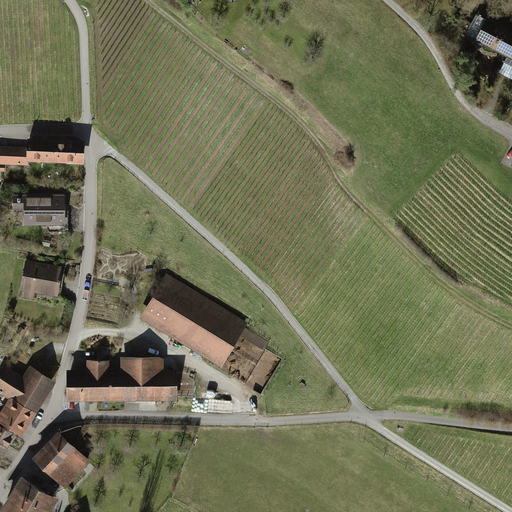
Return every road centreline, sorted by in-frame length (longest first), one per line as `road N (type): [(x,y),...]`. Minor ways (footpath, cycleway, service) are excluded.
road 1 (track): [(143,0),(288,110),(340,182),(442,284),(511,325)]
road 2 (unclassified): [(41,429),(79,411),(367,416),(511,428)]
road 3 (track): [(367,416),(272,285),(129,162),(88,137)]
road 4 (residential): [(41,429),(83,308),(88,129)]
road 5 (unknown): [(242,416),(147,344),(75,340)]
road 6 (track): [(367,416),(511,503)]
road 7 (track): [(473,110),(427,37),(387,0)]
road 8 (residential): [(88,129),(84,19),(74,0)]
